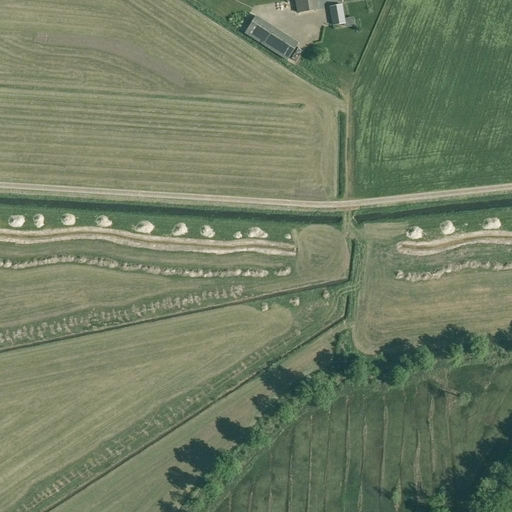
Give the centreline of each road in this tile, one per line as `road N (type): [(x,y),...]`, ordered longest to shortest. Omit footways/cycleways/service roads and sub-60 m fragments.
road 1 (track): [(0,184),(315,204),(511,186)]
road 2 (track): [(511,334),(374,354),(348,346),(358,241),(348,203)]
road 3 (track): [(389,0),(351,89),(348,203)]
